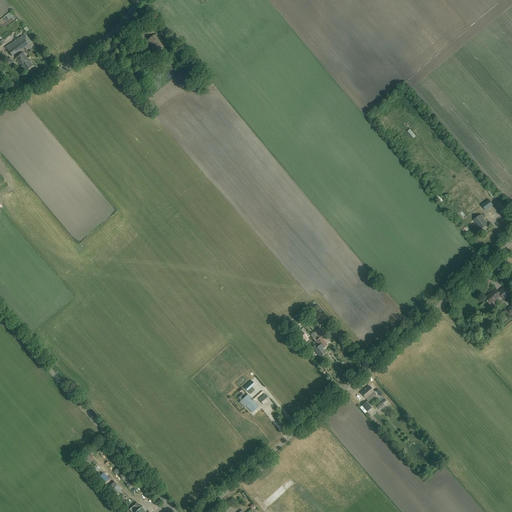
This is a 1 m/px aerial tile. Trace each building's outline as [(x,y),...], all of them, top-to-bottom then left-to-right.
[(143,26),(148,32),(156,25),(151,19),(148,22),(149,22),(147,24),(147,23),(143,26)] [(136,42),(140,38),(136,33),(132,36),(136,42)] [(12,56),(13,55),(24,47),(26,50),(33,45),(28,38),(25,34),(22,36),(17,40),(6,48),(12,56)] [(155,54),(164,47),(154,35),(146,42),(150,47),(155,54)] [(15,58),(21,66),(24,71),(25,70),(25,71),(33,66),(23,52),(15,58)] [(492,205),(489,200),(482,206),(485,210),(492,205)] [(509,210),(502,201),(497,205),(504,214),(509,210)] [(480,230),(488,225),(481,215),(481,214),(473,220),(480,230)] [(510,294),(508,291),(505,287),(498,292),(495,289),(484,298),(490,305),(501,295),(504,299),(510,294)] [(308,338),(301,330),(293,337),(300,344),(302,342),(304,344),(309,340),(308,338)] [(320,345),(317,347),(315,345),(312,347),(314,350),(320,357),(326,352),(323,349),(328,345),(327,344),(329,343),(321,333),(314,339),(318,344),(320,345)] [(377,392),(376,391),(374,392),(368,386),(361,393),(368,401),(378,393),(377,392)] [(241,401),(239,402),(244,408),(246,406),(253,399),(248,394),(241,400),(241,401)] [(263,404),(270,400),(265,394),(259,399),(263,404)] [(253,399),(246,406),(252,412),(259,406),(253,399)] [(367,412),(371,408),(366,402),(362,406),(367,412)] [(93,460),(88,454),(81,461),(86,466),(93,460)] [(120,478),(123,481),(130,474),(128,471),(120,478)] [(109,479),(103,473),(97,479),(103,484),(109,479)] [(134,478),(126,485),(130,489),(137,482),(134,478)] [(254,493),(259,498),(273,484),(267,479),(254,493)] [(290,480),(282,487),(286,491),(294,484),(290,480)] [(114,481),(105,490),(109,494),(111,492),(110,490),(117,484),(114,481)] [(114,489),(119,494),(123,489),(118,485),(114,489)] [(267,499),(273,506),(286,494),(280,488),(267,499)] [(121,511),(128,505),(120,497),(114,502),(121,511)] [(145,511),(144,511),(137,503),(129,509),(131,511),(145,511)]
